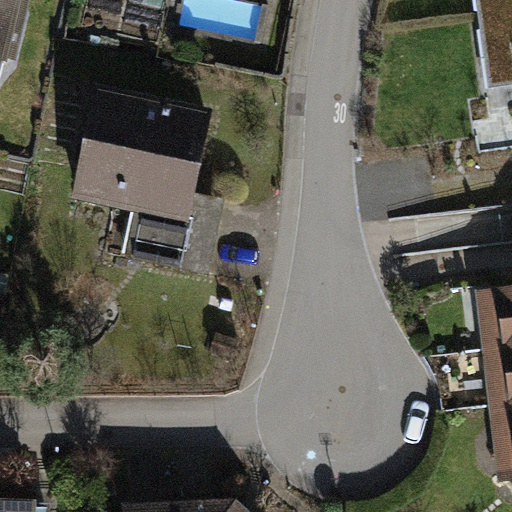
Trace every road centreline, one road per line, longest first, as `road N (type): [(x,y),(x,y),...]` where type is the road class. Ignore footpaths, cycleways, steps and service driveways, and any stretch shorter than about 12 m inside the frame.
road 1 (residential): [(342,0),(327,217),(345,419)]
road 2 (residential): [(345,419),(0,425)]
